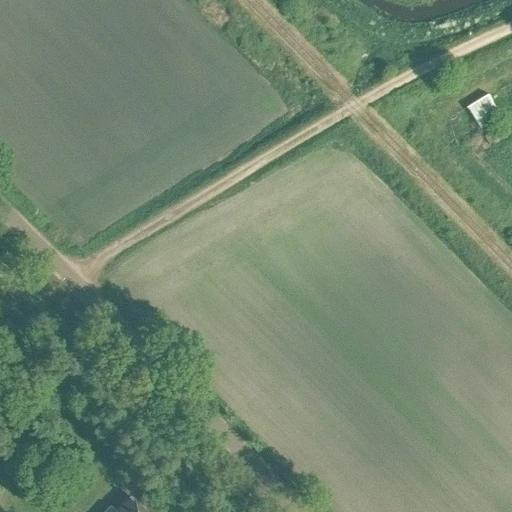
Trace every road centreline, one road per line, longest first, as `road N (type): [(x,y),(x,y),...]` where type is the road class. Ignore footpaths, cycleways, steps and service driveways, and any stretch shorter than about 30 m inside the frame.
road 1 (track): [(70,276),(388,87),(511,30)]
road 2 (unclassified): [(300,511),(0,205)]
